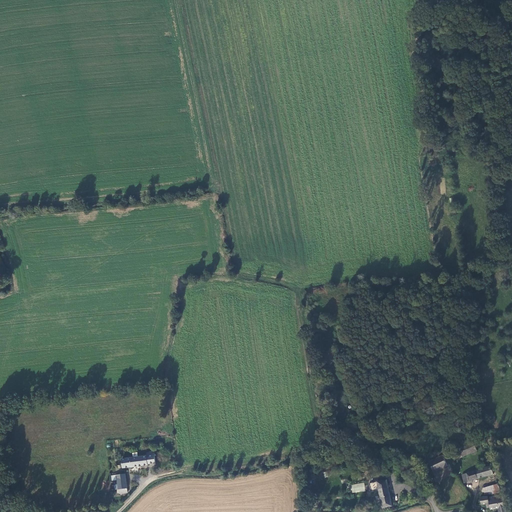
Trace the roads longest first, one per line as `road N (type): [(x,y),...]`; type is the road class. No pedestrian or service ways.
road 1 (track): [(329,445),(300,293),(287,281),(237,271),(185,0)]
road 2 (track): [(511,153),(495,157),(493,263),(466,281),(458,392),(329,445)]
road 3 (track): [(329,445),(235,469),(154,476)]
